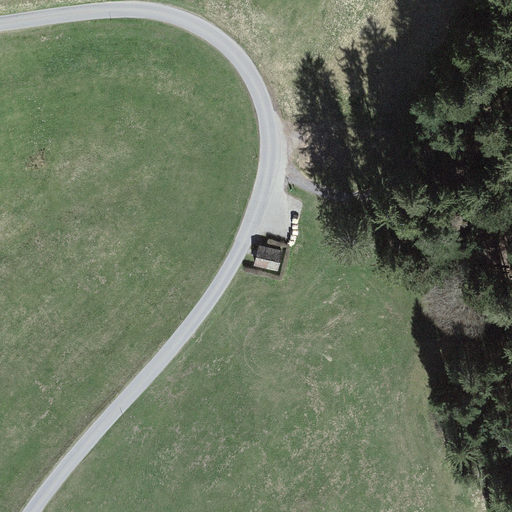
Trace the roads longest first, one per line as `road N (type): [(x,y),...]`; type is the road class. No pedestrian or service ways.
road 1 (unclassified): [(40,511),(240,250),(268,168),(272,123),(256,76),(228,41),(186,17),(152,7),(0,26)]
road 2 (track): [(503,0),(432,101),(389,140),(329,163),(268,168)]
road 3 (track): [(360,151),(511,247)]
